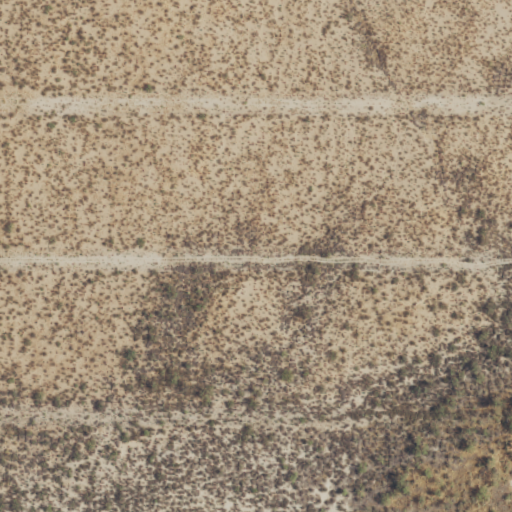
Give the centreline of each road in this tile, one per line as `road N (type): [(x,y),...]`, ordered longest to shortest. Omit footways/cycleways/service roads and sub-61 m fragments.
road 1 (track): [(0,103),(511,102)]
road 2 (track): [(0,259),(511,258)]
road 3 (track): [(0,417),(511,417)]
road 4 (track): [(511,198),(418,0)]
